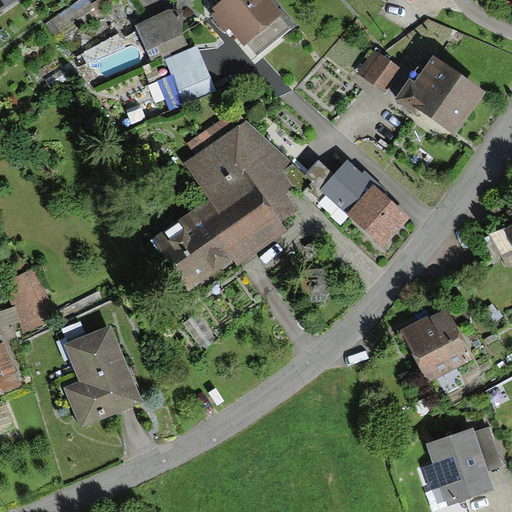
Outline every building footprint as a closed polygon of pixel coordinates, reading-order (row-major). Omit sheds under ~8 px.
[(3,0),(0,0),(0,15),(9,9),(3,0)] [(235,0),(218,15),(248,49),(281,20),(263,0),(235,0)] [(173,13),(141,26),(150,49),(182,37),(173,13)] [(194,53),(165,65),(181,106),(211,94),(194,53)] [(372,56),(359,75),(380,89),(393,69),(372,56)] [(472,92),(426,64),(401,105),(446,134),(472,92)] [(223,214),(175,246),(203,287),(281,235),(253,194),(281,175),(250,129),(192,168),(223,214)] [(305,186),(381,251),(406,223),(344,169),(333,182),(319,170),(305,186)] [(511,227),(503,232),(511,247),(511,227)] [(32,275),(4,287),(14,310),(0,315),(0,328),(21,320),(26,334),(52,323),(32,275)] [(446,320),(402,339),(422,386),(466,367),(446,320)] [(104,337),(68,352),(86,395),(73,400),(84,427),(133,407),(104,337)] [(0,367),(0,397),(9,395),(0,367)] [(488,434),(432,451),(450,510),(490,498),(484,478),(500,473),(488,434)]
